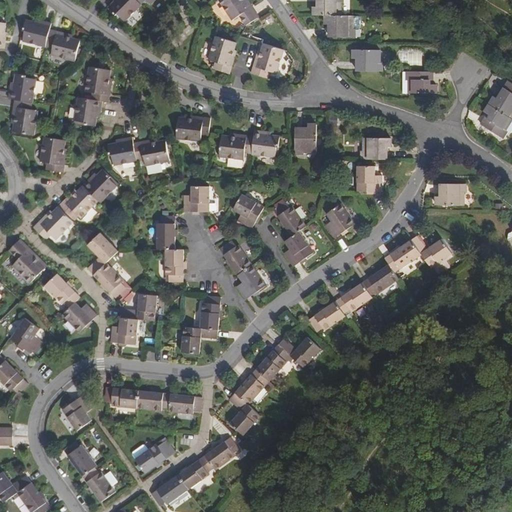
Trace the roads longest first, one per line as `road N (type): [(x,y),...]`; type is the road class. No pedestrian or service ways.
road 1 (residential): [(337,95),(248,98),(195,83),(58,0)]
road 2 (residential): [(256,328),(275,306),(393,224),(445,133)]
road 3 (residential): [(83,511),(41,452),(35,425),(44,397),(67,376),(100,364)]
road 4 (residential): [(100,364),(209,372),(256,328)]
road 5 (residential): [(59,263),(100,300),(100,364)]
